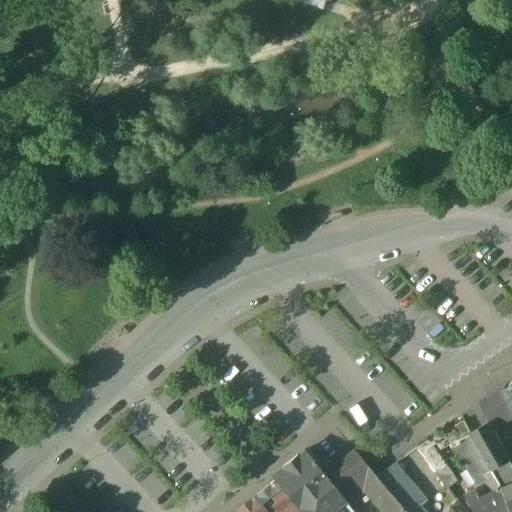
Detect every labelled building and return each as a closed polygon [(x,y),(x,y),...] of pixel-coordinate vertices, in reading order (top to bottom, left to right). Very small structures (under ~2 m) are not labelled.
[(242,242),(244,248),(254,245),(252,239),(242,242)] [(115,334),(118,339),(126,332),(122,328),(115,334)] [(511,385),(502,391),(511,411),(511,385)] [(500,392),(477,403),(488,423),(491,427),(511,416),(511,411),(502,391),(500,392)] [(477,403),(456,419),(459,424),(463,422),(463,421),(470,433),(488,423),(477,403)] [(488,423),(470,433),(463,421),(463,422),(468,432),(474,443),(481,454),(502,489),(511,484),(511,466),(492,430),(491,427),(488,423)] [(474,443),(463,449),(470,460),(481,454),(474,443)] [(348,511),(344,505),(338,498),(338,497),(323,475),(320,471),(318,468),(304,451),(297,457),(296,456),(281,468),(283,471),(274,478),(273,476),(271,477),(275,482),(279,488),(297,511),(348,511)] [(375,478),(353,451),(342,460),(366,489),(383,510),(394,501),(375,478)] [(502,489),(481,454),(470,460),(491,495),(502,489)] [(330,469),(323,475),(338,497),(338,498),(344,505),(366,489),(342,460),(330,469)] [(426,501),(395,462),(375,478),(394,501),(402,511),(412,511),(420,507),(426,501)] [(327,465),(320,471),(323,475),(330,469),(327,465)] [(259,494),(250,501),(251,501),(260,505),(264,501),(273,493),(279,488),(275,482),(259,494)] [(511,511),(511,484),(502,489),(511,511)] [(297,511),(279,488),(273,493),(274,494),(273,494),(274,495),(275,511),(297,511)] [(473,504),(471,505),(475,511),(511,511),(502,489),(491,495),(479,501),(473,504)] [(479,501),(474,492),(468,495),(473,504),(479,501)] [(260,511),(260,505),(251,501),(250,501),(236,511),(260,511)] [(402,511),(394,501),(383,510),(384,511),(402,511)]
